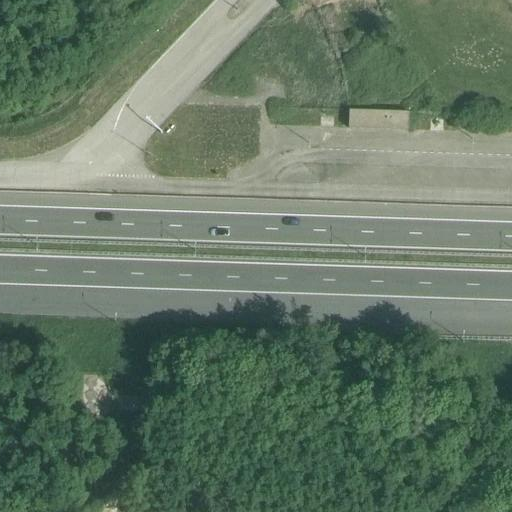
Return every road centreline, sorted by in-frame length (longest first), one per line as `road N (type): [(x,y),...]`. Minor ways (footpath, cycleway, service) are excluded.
road 1 (motorway): [(511,237),(0,220)]
road 2 (motorway): [(0,269),(511,286)]
